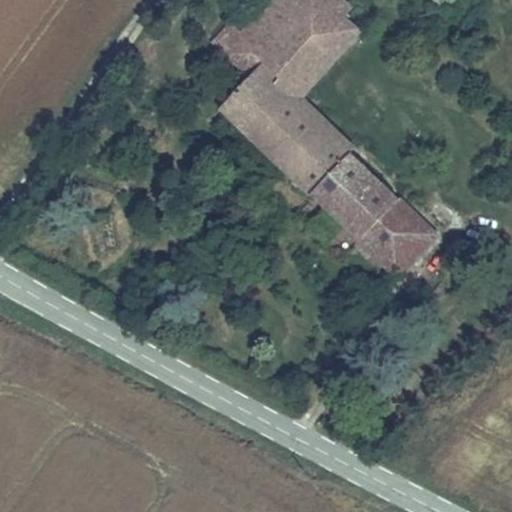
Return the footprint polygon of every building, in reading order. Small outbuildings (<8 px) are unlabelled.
[(316,0),(286,0),(259,31),(281,48),(300,24),(319,2),(316,0)] [(332,0),(320,0),(319,2),(300,24),(318,38),(333,17),(342,6),(332,0)] [(333,17),(360,41),(369,30),(356,21),(360,15),(344,3),(342,6),(333,17)] [(296,93),(310,105),(360,41),(333,17),(318,38),(300,24),(281,48),(276,53),(306,78),(296,93)] [(237,124),(291,171),(419,281),(455,237),(310,105),(296,93),(306,78),(276,53),(281,48),(259,31),(251,40),(238,27),(220,46),(235,61),(229,66),(263,95),(237,124)]
